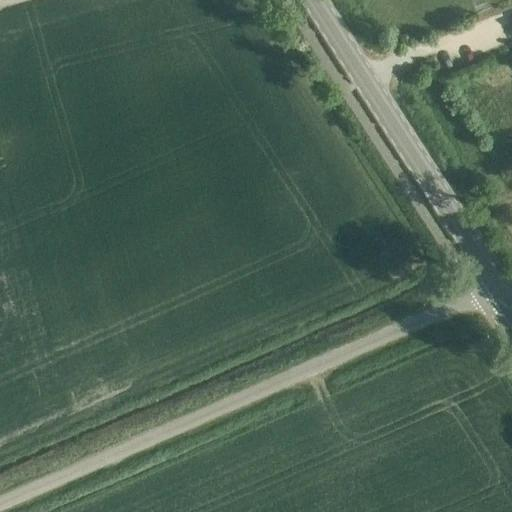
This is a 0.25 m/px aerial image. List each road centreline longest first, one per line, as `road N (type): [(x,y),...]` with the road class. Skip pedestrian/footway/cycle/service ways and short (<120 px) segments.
road 1 (unclassified): [(0,502),(497,287)]
road 2 (tertiary): [(497,287),(312,0)]
